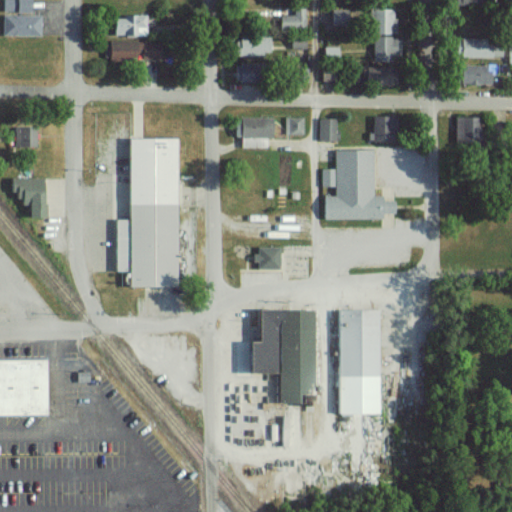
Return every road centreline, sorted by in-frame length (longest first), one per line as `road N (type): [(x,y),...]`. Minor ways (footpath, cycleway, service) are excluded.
road 1 (residential): [(0,327),(191,321),(279,288),(511,276)]
road 2 (residential): [(0,90),(511,103)]
road 3 (residential): [(211,0),(210,511)]
road 4 (residential): [(73,0),(74,257),(108,324)]
road 5 (residential): [(428,0),(430,275)]
road 6 (residential): [(311,100),(314,285)]
